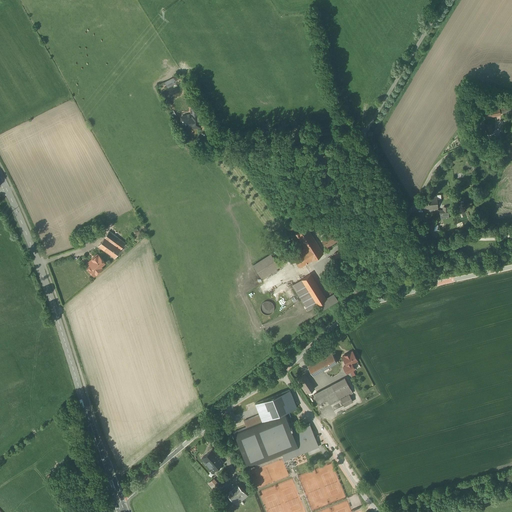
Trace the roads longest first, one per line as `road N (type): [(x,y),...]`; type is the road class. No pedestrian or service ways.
road 1 (tertiary): [(6,189),(116,503)]
road 2 (residential): [(445,0),(363,137),(444,282)]
road 3 (unclassified): [(116,503),(216,417),(281,375)]
road 4 (unclassified): [(281,375),(362,306),(444,282)]
road 5 (residential): [(379,511),(281,375)]
